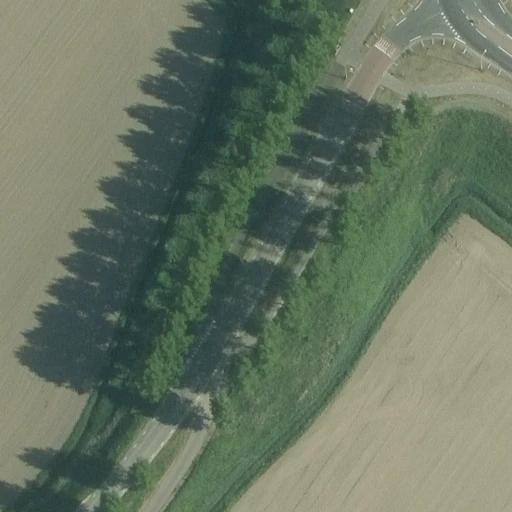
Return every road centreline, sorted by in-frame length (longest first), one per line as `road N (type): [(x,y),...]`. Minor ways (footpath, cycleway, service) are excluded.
road 1 (tertiary): [(206,361),(371,72),(392,43),(451,6)]
road 2 (tertiary): [(91,511),(141,459),(206,361)]
road 3 (unclassified): [(150,511),(215,383),(206,361)]
